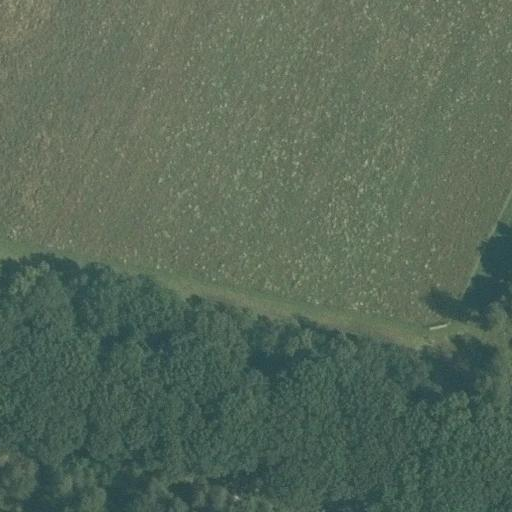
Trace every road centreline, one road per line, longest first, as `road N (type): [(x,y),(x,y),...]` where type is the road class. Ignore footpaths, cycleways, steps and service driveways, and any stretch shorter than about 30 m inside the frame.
road 1 (unclassified): [(511,475),(0,374)]
road 2 (track): [(511,284),(468,372),(467,398),(511,475)]
